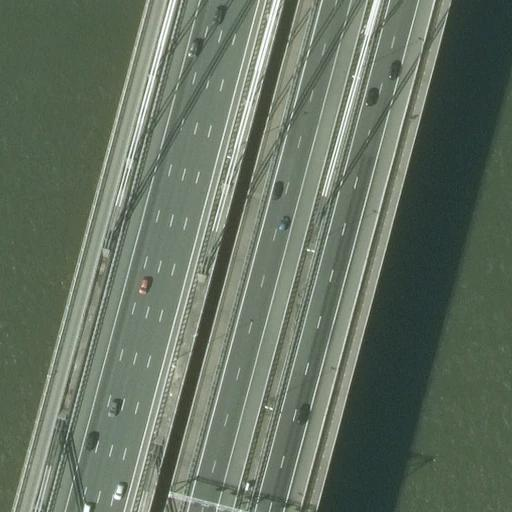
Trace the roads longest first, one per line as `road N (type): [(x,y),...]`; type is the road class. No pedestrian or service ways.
road 1 (motorway): [(270,511),(407,0)]
road 2 (motorway): [(202,511),(338,0)]
road 3 (motorway): [(228,0),(93,511)]
road 4 (unclassified): [(166,0),(32,511)]
